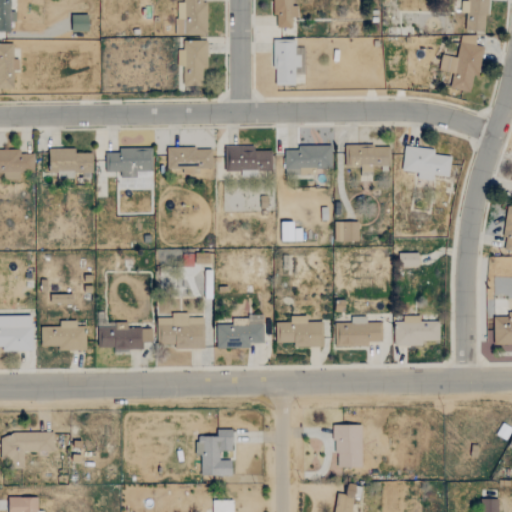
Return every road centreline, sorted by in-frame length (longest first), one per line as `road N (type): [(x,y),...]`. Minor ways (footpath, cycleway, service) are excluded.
road 1 (residential): [(511,378),(0,388)]
road 2 (residential): [(0,114),(408,110),(495,132)]
road 3 (residential): [(463,379),(469,224),(511,78)]
road 4 (residential): [(285,511),(286,383)]
